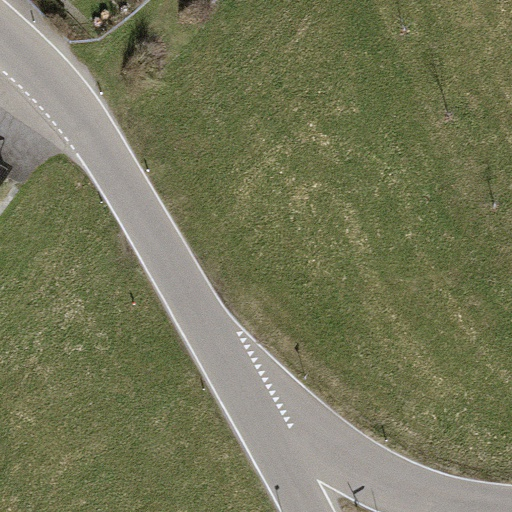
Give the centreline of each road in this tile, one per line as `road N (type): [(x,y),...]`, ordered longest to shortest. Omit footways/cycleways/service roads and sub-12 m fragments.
road 1 (tertiary): [(0,31),(63,91),(258,417)]
road 2 (unclassified): [(500,510),(427,495),(258,417)]
